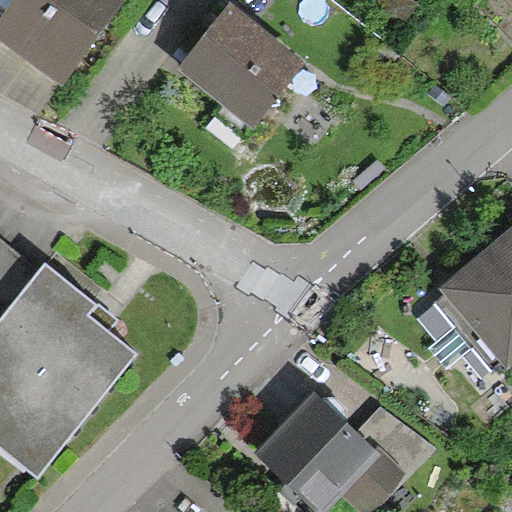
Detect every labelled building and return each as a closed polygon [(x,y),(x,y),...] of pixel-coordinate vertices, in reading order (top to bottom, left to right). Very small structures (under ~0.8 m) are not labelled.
[(128,8),(133,0),(22,0),(0,31),(0,42),(61,86),(121,3),(128,8)] [(251,127),(300,66),(227,7),(178,68),(251,127)] [(511,231),(439,295),(507,373),(511,368),(511,231)] [(0,434),(0,447),(43,480),(136,360),(90,324),(100,311),(50,272),(0,336),(0,433),(0,434)] [(364,511),(379,511),(440,453),(382,413),(354,439),(311,395),(255,450),(316,511),(328,511),(347,494),(364,511)]
